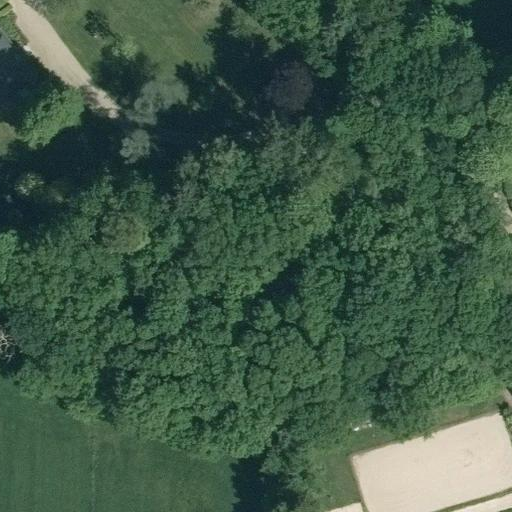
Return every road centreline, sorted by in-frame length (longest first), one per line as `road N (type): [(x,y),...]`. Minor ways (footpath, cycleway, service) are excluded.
road 1 (track): [(511,155),(351,253),(286,268),(233,294),(0,298)]
road 2 (unknown): [(286,268),(252,170),(300,122),(316,79),(309,30),(283,0)]
